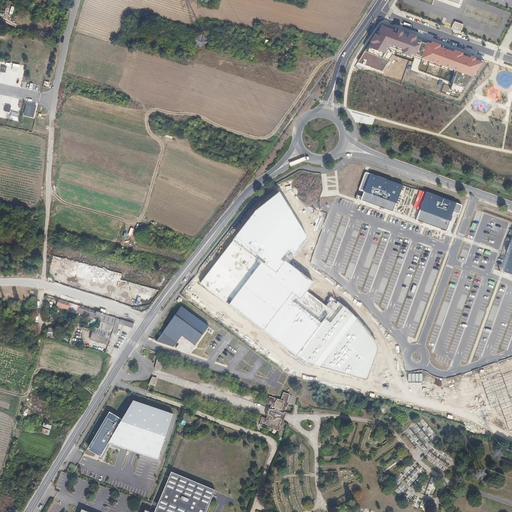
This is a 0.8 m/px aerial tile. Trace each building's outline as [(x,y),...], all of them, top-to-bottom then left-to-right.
[(456,22),(453,30),(461,33),(464,25),(456,22)] [(395,51),(457,72),(452,87),(461,91),(479,60),(381,24),(360,57),(385,66),(395,51)] [(33,117),(36,105),(36,104),(26,102),(26,103),(24,113),(23,114),(33,117)] [(11,112),(10,120),(17,121),(18,113),(11,112)] [(393,213),(403,185),(366,172),(357,195),(362,197),(361,201),(393,213)] [(459,215),(462,207),(456,204),(457,203),(426,192),(416,221),(447,232),(453,217),(452,216),(453,212),(459,215)] [(307,236),(280,193),(255,212),(201,284),(229,305),(263,332),(296,357),(306,365),(339,374),(367,381),(379,353),(378,348),(378,344),(357,319),(343,306),(332,297),(329,302),(326,306),(307,292),(309,289),(314,283),(290,263),(306,242),(307,236)] [(511,253),(506,252),(499,271),(504,273),(511,253)] [(47,298),(58,302),(57,304),(68,308),(69,307),(79,310),(80,306),(47,295),(47,298)] [(209,325),(182,305),(169,323),(158,341),(174,346),(182,333),(196,343),(209,325)] [(116,334),(119,325),(120,323),(133,328),(134,324),(82,307),(81,310),(103,318),(99,328),(112,333),(116,334)] [(108,345),(109,342),(112,333),(99,328),(94,327),(90,339),(108,345)] [(159,370),(162,362),(156,360),(154,369),(159,370)] [(511,364),(479,376),(491,410),(497,407),(500,416),(504,414),(509,429),(511,428),(511,364)] [(270,405),(268,409),(274,410),(274,409),(279,410),(278,412),(279,413),(283,414),(285,408),(286,409),(287,404),(286,403),(288,395),(283,392),(280,400),(268,396),(266,403),(270,405)] [(173,418),(133,404),(121,423),(108,446),(159,463),(173,418)] [(280,420),(282,421),(282,418),(283,414),(279,413),(278,412),(279,410),(274,409),(274,410),(268,409),(267,412),(267,414),(272,417),(271,418),(273,419),(277,419),(278,419),(280,420)] [(272,417),(267,414),(265,419),(261,417),(259,424),(278,432),(279,427),(278,426),(279,423),(279,422),(282,423),(282,421),(280,420),(278,419),(277,419),(273,419),(271,418),(272,417)] [(108,446),(121,423),(109,416),(87,453),(100,461),(108,446)] [(206,511),(215,490),(171,472),(154,511),(149,511),(145,510),(144,511),(206,511)]
